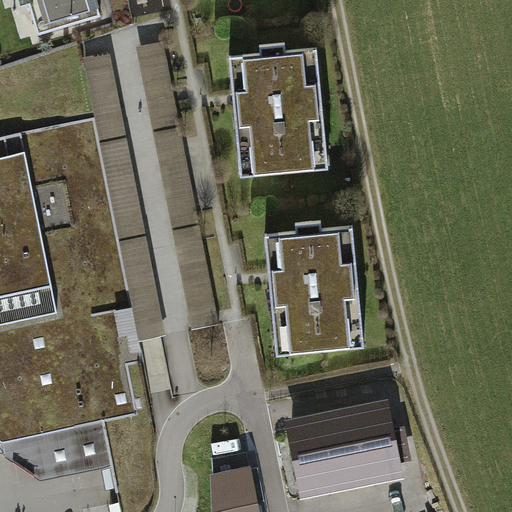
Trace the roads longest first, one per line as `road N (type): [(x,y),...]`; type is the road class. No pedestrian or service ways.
road 1 (track): [(337,0),(410,364),(461,511)]
road 2 (residential): [(166,511),(175,430),(212,402),(253,395)]
